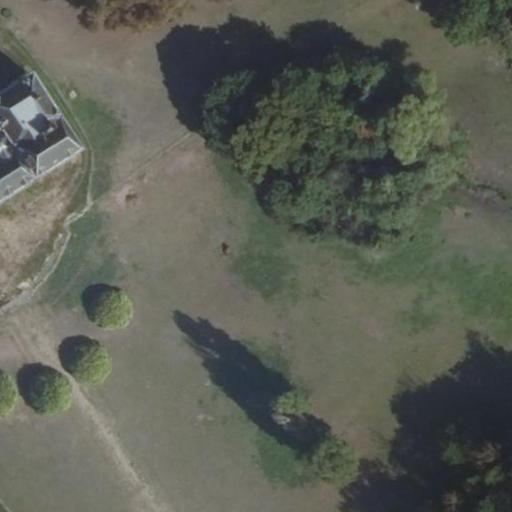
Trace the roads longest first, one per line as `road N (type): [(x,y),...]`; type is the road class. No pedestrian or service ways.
road 1 (track): [(0,240),(373,0)]
road 2 (track): [(159,511),(0,267)]
